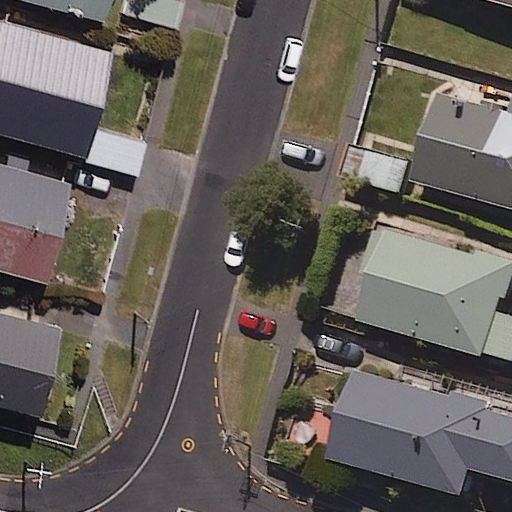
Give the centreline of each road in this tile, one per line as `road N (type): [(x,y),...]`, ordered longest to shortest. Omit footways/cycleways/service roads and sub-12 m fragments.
road 1 (residential): [(282,0),(189,377),(132,473)]
road 2 (residential): [(132,473),(79,508),(0,505)]
